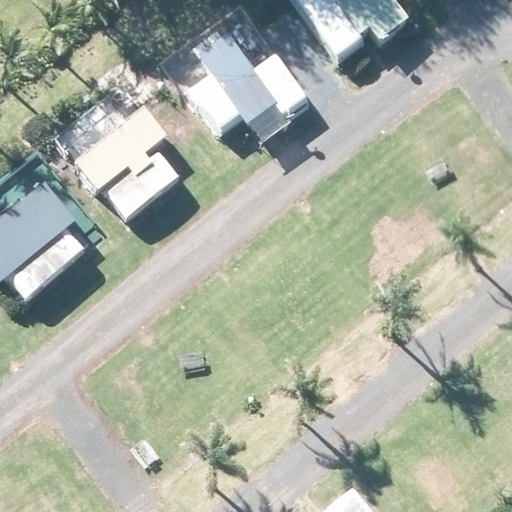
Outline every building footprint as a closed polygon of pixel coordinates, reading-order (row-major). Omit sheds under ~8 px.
[(406,18),(391,0),(293,0),(337,55),(370,29),(378,40),(406,18)] [(244,121),(259,143),(310,109),(273,56),(255,69),(228,30),(195,52),(213,77),(187,95),(217,139),(244,121)] [(146,106),(73,161),(120,222),(180,176),(156,144),(168,135),(146,106)] [(37,155),(0,183),(0,282),(67,230),(76,242),(94,227),(37,155)] [(454,511),(451,506),(480,487),(452,444),(423,463),(415,451),(382,472),(408,511),(454,511)] [(362,511),(345,491),(319,511),(362,511)]
